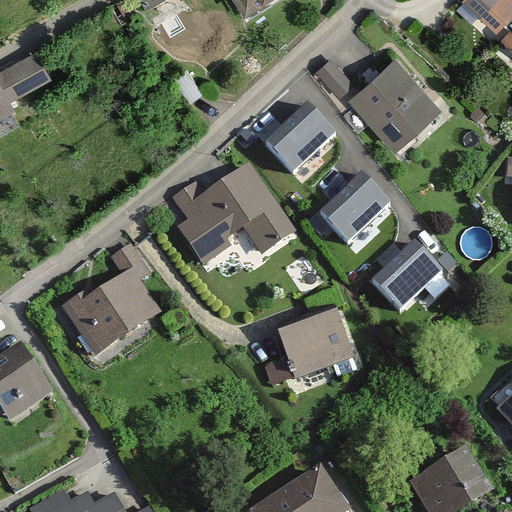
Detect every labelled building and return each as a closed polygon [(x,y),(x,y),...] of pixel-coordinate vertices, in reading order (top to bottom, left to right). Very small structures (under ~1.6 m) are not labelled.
[(235,0),(248,19),(276,0),(235,0)] [(511,0),(490,0),(478,12),(496,31),(511,17),(511,0)] [(511,31),(502,42),(511,50),(511,31)] [(0,75),(0,109),(49,81),(34,55),(0,75)] [(336,57),(321,68),(342,95),(357,84),(336,57)] [(393,57),(348,100),(395,149),(440,105),(393,57)] [(265,145),(293,175),(334,137),(307,107),(265,145)] [(296,226),(250,160),(202,194),(192,180),(170,196),(185,217),(176,223),(198,254),(243,223),(262,250),(296,226)] [(320,215),(348,245),(389,208),(362,178),(320,215)] [(374,282),(402,312),(443,275),(416,245),(374,282)] [(125,269),(63,310),(98,361),(159,319),(125,269)] [(337,310),(279,331),(296,377),(354,356),(337,310)] [(9,343),(0,349),(0,426),(5,434),(50,403),(9,343)] [(511,396),(497,410),(511,426),(511,396)] [(462,457),(411,488),(426,511),(467,511),(488,499),(462,457)] [(348,511),(326,469),(250,511),(348,511)] [(64,490),(29,509),(30,511),(152,511),(150,506),(139,511),(126,511),(115,491),(94,503),(88,492),(70,501),(64,490)]
